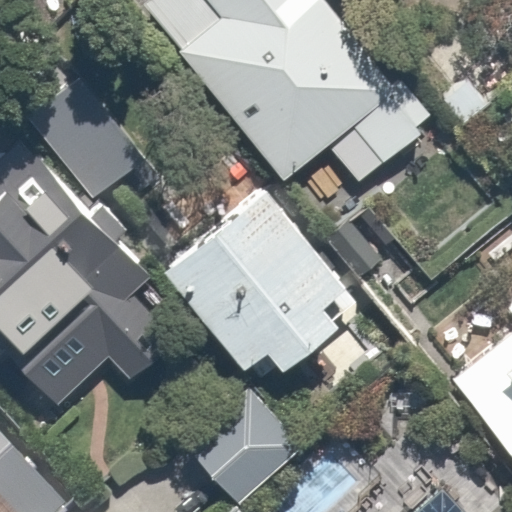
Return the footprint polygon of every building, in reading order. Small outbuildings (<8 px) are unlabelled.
[(145,0),(290,176),(355,122),(377,149),(427,108),(337,0),(145,0)] [(149,141),(79,57),(28,100),(97,184),(149,141)] [(0,319),(13,334),(5,341),(51,394),(115,338),(137,362),(195,312),(34,127),(10,147),(0,137),(0,319)] [(354,349),(386,327),(271,158),(163,232),(239,341),(263,325),(293,368),(297,374),(304,383),(314,396),(362,360),(354,349)] [(511,261),(485,283),(504,308),(438,360),(511,453),(511,261)] [(298,426),(247,381),(193,443),(245,487),(298,426)] [(84,511),(0,416),(0,511),(84,511)] [(482,511),(443,470),(417,442),(372,484),(328,436),(245,511),(243,511),(230,497),(214,511),(482,511)]
